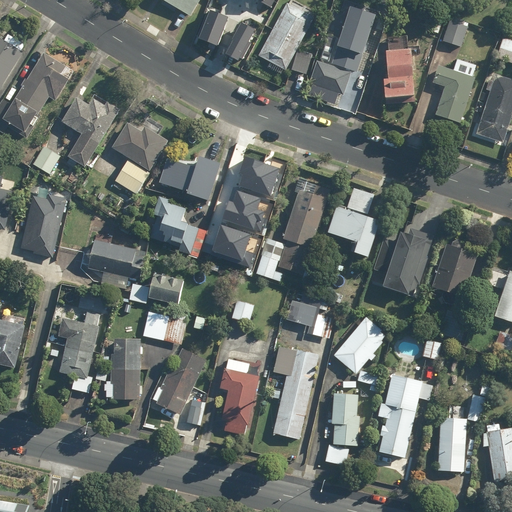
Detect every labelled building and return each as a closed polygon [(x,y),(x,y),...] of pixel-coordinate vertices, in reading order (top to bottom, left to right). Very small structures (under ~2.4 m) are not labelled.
[(162,0),(193,17),(202,0),(162,0)] [(317,18),(289,2),(259,55),(287,71),(308,76),(314,55),(298,51),(317,18)] [(194,37),(215,45),(226,16),(206,8),(194,37)] [(378,16),(352,8),(333,66),(318,61),(310,85),(344,96),(353,70),(360,72),(378,16)] [(445,21),(436,19),(432,32),(441,34),(445,21)] [(470,27),(449,20),(442,41),(463,48),(470,27)] [(221,52),(242,59),(253,31),(232,23),(221,52)] [(10,33),(5,41),(0,38),(0,85),(3,88),(25,54),(22,52),(27,44),(10,33)] [(391,51),(386,52),(390,100),(416,98),(411,37),(390,38),(391,51)] [(511,40),(504,38),(497,58),(511,63),(511,40)] [(14,105),(4,99),(0,105),(0,130),(6,134),(9,129),(26,139),(50,99),(57,103),(76,71),(45,53),(14,105)] [(434,83),(445,87),(436,115),(461,124),(477,77),(473,76),(476,65),(458,59),(454,70),(440,66),(434,83)] [(511,122),(511,80),(496,75),(477,134),(505,143),(511,122)] [(89,104),(77,97),(63,123),(82,134),(69,156),(88,166),(121,109),(95,94),(89,104)] [(142,130),(127,122),(113,149),(131,158),(118,183),(140,194),(168,139),(160,135),(164,127),(148,119),(142,130)] [(62,155),(43,146),(33,165),(52,175),(62,155)] [(169,158),(160,184),(210,202),(223,165),(200,157),(196,168),(169,158)] [(280,183),(230,166),(224,186),(241,192),(233,216),(261,226),(269,202),(274,203),(280,183)] [(0,186),(2,176),(0,175),(0,229),(1,227),(5,228),(12,193),(0,189),(0,186)] [(312,194),(301,190),(284,243),(268,238),(257,275),(282,283),(284,275),(277,273),(279,268),(305,276),(332,190),(315,185),(312,194)] [(48,201),(33,198),(22,249),(35,252),(34,255),(55,260),(68,198),(49,194),(48,201)] [(353,197),(349,211),(337,207),(328,234),(355,243),(352,253),(371,259),(383,222),(369,217),(374,204),(353,197)] [(171,201),(159,198),(155,216),(164,218),(162,226),(155,224),(151,239),(180,246),(179,251),(201,256),(207,228),(183,222),(186,209),(170,205),(171,201)] [(398,243),(384,239),(374,271),(388,275),(384,288),(410,296),(425,250),(431,252),(436,236),(412,229),(410,235),(402,232),(398,243)] [(148,254),(95,242),(89,268),(106,271),(103,284),(131,290),(129,302),(148,306),(150,298),(180,304),(185,280),(155,273),(153,282),(142,280),(148,254)] [(511,314),(435,290),(424,325),(511,352),(511,314)] [(256,304),(237,299),(233,319),(252,323),(256,304)] [(150,312),(144,336),(183,345),(190,315),(171,310),(170,317),(150,312)] [(85,324),(63,319),(58,343),(66,345),(60,372),(76,376),(73,389),(90,393),(93,378),(89,377),(100,327),(97,326),(100,314),(87,311),(85,324)] [(25,318),(7,314),(5,322),(0,320),(0,364),(18,368),(28,325),(23,324),(25,318)] [(336,318),(319,314),(313,335),(330,339),(336,318)] [(215,320),(197,315),(194,328),(204,331),(206,326),(213,328),(215,320)] [(388,336),(366,317),(334,355),(356,374),(388,336)] [(114,338),(113,382),(108,382),(108,398),(113,398),(142,399),(143,339),(114,338)] [(443,343),(428,339),(424,357),(439,361),(443,343)] [(320,354),(280,346),(274,372),(288,375),(275,435),(301,441),(320,354)] [(208,362),(181,348),(154,401),(182,415),(208,362)] [(262,365),(229,358),(222,389),(230,390),(224,419),(227,420),(225,431),(247,436),(262,365)] [(110,369),(100,367),(97,380),(106,382),(110,369)] [(379,375),(359,371),(357,381),(367,383),(366,390),(376,391),(379,375)] [(435,385),(393,375),(386,403),(382,402),(378,416),(388,419),(380,453),(406,459),(421,399),(430,402),(435,385)] [(475,394),(468,418),(481,422),(492,386),(485,384),(482,396),(475,394)] [(359,395),(335,394),(334,445),(361,446),(361,417),(358,417),(359,395)] [(468,418),(442,417),(440,471),(466,472),(468,418)] [(484,448),(489,447),(495,483),(511,480),(511,429),(502,431),(500,424),(489,425),(490,433),(482,434),(484,448)] [(334,445),(331,445),(328,462),(347,466),(351,449),(334,445)] [(24,511),(25,505),(0,501),(0,511),(24,511)]
